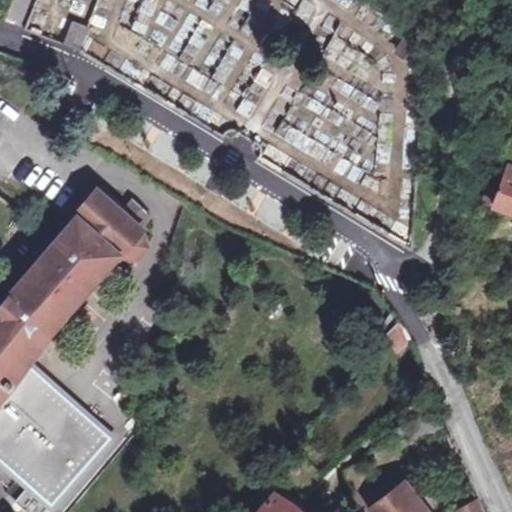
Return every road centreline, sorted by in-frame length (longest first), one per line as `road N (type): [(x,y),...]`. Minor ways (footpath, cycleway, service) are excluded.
road 1 (unclassified): [(0,36),(48,51),(149,107),(375,244),(400,277),(503,511)]
road 2 (track): [(400,277),(438,234),(457,39),(452,0)]
